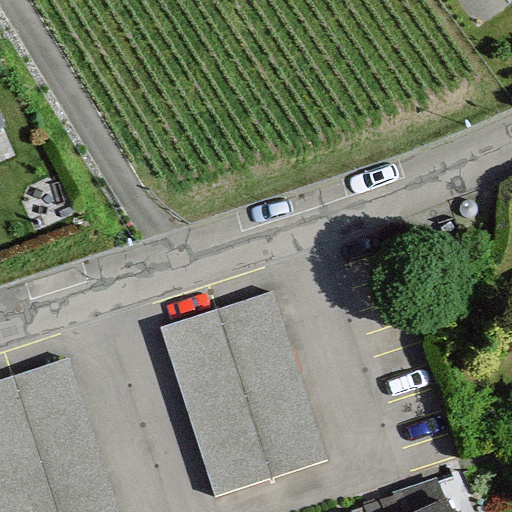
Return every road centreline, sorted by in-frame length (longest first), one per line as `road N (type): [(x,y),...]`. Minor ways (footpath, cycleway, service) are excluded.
road 1 (residential): [(511,146),(334,228),(0,328)]
road 2 (unknown): [(190,271),(92,149),(7,0)]
road 3 (unknown): [(86,302),(183,511)]
